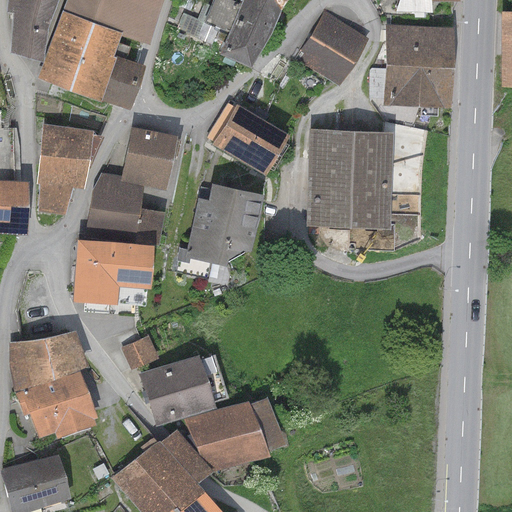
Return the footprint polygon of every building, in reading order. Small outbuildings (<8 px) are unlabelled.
[(58,0),(7,0),(7,12),(13,14),(11,52),(43,62),(48,28),(58,0)] [(163,0),(66,0),(62,13),(122,35),(147,44),(163,0)] [(279,11),(252,0),(242,0),(220,55),(251,69),(263,47),(279,11)] [(252,0),(279,11),(283,0),(252,0)] [(459,0),(400,0),(397,12),(431,13),(431,2),(460,2),(459,0)] [(511,11),(498,12),(499,88),(511,87),(511,11)] [(368,38),(324,12),(295,61),(339,86),(368,38)] [(122,35),(62,13),(38,79),(101,101),(117,57),(114,56),(122,35)] [(454,27),(386,26),(385,66),(452,68),(454,27)] [(145,67),(117,57),(101,101),(129,111),(145,67)] [(452,68),(385,66),(384,106),(451,108),(452,68)] [(289,136),(236,104),(234,107),(228,103),(207,139),(213,142),(212,144),(265,176),(289,136)] [(93,130),(43,125),(38,212),(65,216),(72,188),(84,188),(93,130)] [(177,135),(131,127),(122,177),(121,182),(144,187),(167,191),(177,135)] [(393,133),(310,130),(307,226),(389,229),(393,133)] [(122,177),(101,174),(93,189),(85,231),(134,240),(144,187),(121,182),(122,177)] [(28,183),(0,182),(0,234),(26,235),(28,183)] [(208,201),(197,199),(187,250),(179,248),(177,262),(189,264),(190,260),(227,267),(228,263),(244,251),(251,253),(263,195),(212,184),(208,201)] [(154,246),(78,241),(74,302),(118,305),(119,287),(151,290),(154,246)] [(43,340),(10,343),(9,367),(16,394),(79,371),(89,368),(75,331),(43,340)] [(148,337),(122,348),(131,370),(158,359),(148,337)] [(199,356),(139,373),(156,427),(215,409),(213,402),(226,398),(214,356),(200,360),(199,356)] [(79,371),(16,394),(24,416),(30,414),(39,439),(54,433),(57,440),(96,425),(94,419),(97,419),(79,371)] [(248,403),(185,420),(207,474),(270,457),(268,452),(286,445),(267,398),(249,405),(248,403)] [(160,441),(115,479),(142,511),(221,511),(204,491),(198,484),(201,481),(208,475),(172,431),(164,438),(160,441)] [(58,455),(2,470),(14,511),(24,511),(71,499),(58,455)]
